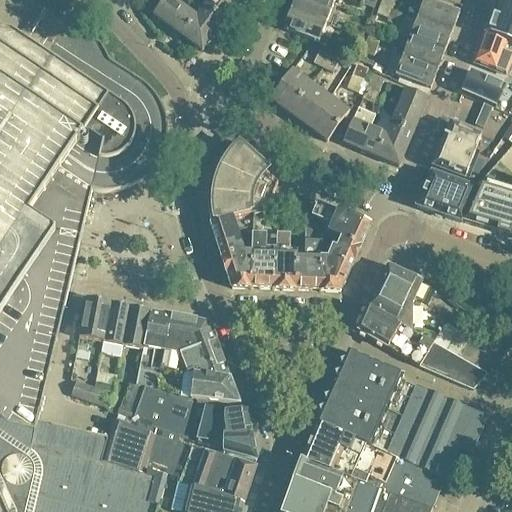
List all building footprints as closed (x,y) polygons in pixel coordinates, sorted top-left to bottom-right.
[(196,18),(172,0),(164,0),(153,16),(183,38),(196,18)] [(234,7),(239,0),(209,0),(204,8),(224,22),(234,8),(235,10),(236,9),(234,7)] [(326,24),(333,5),(319,0),(294,0),(290,11),(326,24)] [(373,9),(376,0),(364,0),(362,5),(373,9)] [(393,0),(382,0),(380,6),(391,10),(395,1),(393,0)] [(452,33),(459,13),(424,0),(417,20),(452,33)] [(511,0),(497,0),(485,35),(506,43),(510,45),(511,45),(511,0)] [(388,19),(391,10),(380,6),(376,15),(388,19)] [(213,36),(224,22),(204,8),(196,18),(183,38),(202,52),(213,37),(214,38),(215,37),(213,36)] [(318,44),(326,24),(290,11),(283,31),(318,44)] [(445,52),(452,33),(417,20),(410,39),(445,52)] [(37,424),(56,343),(84,223),(92,193),(92,192),(96,193),(98,193),(100,193),(105,193),(109,193),(111,193),(114,193),(118,192),(120,191),(124,190),(130,188),(134,186),(136,185),(138,183),(142,181),(145,178),(147,177),(148,175),(151,172),(153,170),(155,167),(158,163),(159,162),(161,158),(162,154),(164,149),(165,147),(166,143),(166,141),(166,138),(167,134),(167,130),(167,125),(166,122),(165,118),(165,115),(163,109),(161,104),(159,100),(156,96),(155,94),(153,92),(150,88),(147,85),(145,84),(143,82),(140,79),(110,59),(101,43),(69,22),(67,25),(57,40),(47,56),(28,43),(14,34),(11,32),(10,31),(7,31),(4,30),(2,31),(0,30),(0,511),(36,511),(46,463),(52,427),(37,424)] [(355,24),(351,34),(362,38),(366,29),(355,24)] [(359,48),(362,38),(351,34),(348,43),(359,48)] [(369,34),(365,44),(377,48),(380,39),(369,34)] [(511,68),(511,56),(502,52),(506,43),(485,35),(475,64),(506,76),(511,68)] [(437,71),(445,52),(410,39),(402,58),(437,71)] [(373,57),(377,48),(365,44),(362,53),(373,57)] [(313,64),(323,69),(329,57),(319,52),(313,64)] [(437,71),(402,58),(393,54),(385,74),(430,91),(437,71)] [(338,62),(329,57),(323,69),(332,74),(338,62)] [(363,81),(368,70),(357,65),(352,77),(363,81)] [(289,115),(311,85),(292,71),(270,101),(271,102),(270,104),(271,105),(272,103),(289,115)] [(495,109),(504,86),(471,72),(462,95),(495,109)] [(380,89),(384,81),(372,76),(368,84),(380,89)] [(377,97),(380,89),(368,84),(365,92),(377,97)] [(307,129),(329,99),(311,85),(289,115),(305,127),(304,129),(305,130),(306,128),(307,129)] [(413,134),(427,100),(405,90),(391,124),(413,134)] [(373,105),(377,97),(365,92),(362,100),(373,105)] [(327,143),(349,113),(329,99),(307,129),(308,129),(307,131),(308,132),(309,130),(327,143)] [(483,105),(475,126),(483,129),(491,109),(483,105)] [(377,158),(386,136),(352,122),(343,144),(377,158)] [(475,151),(480,136),(450,123),(444,139),(475,151)] [(399,168),(413,134),(391,124),(386,136),(377,158),(399,168)] [(483,162),(473,158),(475,151),(444,139),(433,167),(465,179),(467,173),(476,176),(478,172),(479,173),(483,162)] [(267,212),(278,184),(269,176),(235,145),(227,153),(223,159),(221,162),(219,165),(217,168),(215,174),(214,177),(212,182),(211,185),(210,190),(209,195),(209,201),(209,206),(209,213),(209,217),(211,224),(210,224),(210,225),(211,225),(267,212)] [(417,208),(461,223),(477,186),(478,185),(470,182),(468,188),(432,175),(417,208)] [(477,186),(461,223),(496,233),(496,234),(510,238),(510,237),(511,237),(511,196),(485,189),(484,188),(477,186)] [(300,221),(309,202),(288,193),(280,212),(300,221)] [(359,249),(368,228),(369,228),(370,226),(342,214),(342,215),(317,205),(311,218),(331,226),(327,235),(340,241),(359,249)] [(266,227),(267,214),(253,217),(250,290),(251,290),(272,290),(272,291),(273,291),(274,252),(276,252),(277,232),(277,227),(266,227)] [(250,290),(253,217),(253,216),(212,226),(211,225),(210,225),(227,278),(228,280),(231,288),(231,289),(231,290),(232,290),(232,289),(250,290)] [(319,292),(321,261),(321,244),(322,244),(323,231),(305,223),(305,244),(304,261),(297,261),(295,292),(296,292),(296,291),(319,292)] [(295,292),(297,261),(297,250),(289,250),(290,232),(277,232),(276,252),(274,252),(273,291),(295,292)] [(339,293),(359,249),(340,241),(332,261),(321,261),(319,292),(319,293),(339,293)] [(435,289),(422,283),(423,281),(387,266),(368,310),(402,328),(431,344),(433,345),(457,358),(469,338),(446,324),(419,310),(422,305),(427,307),(435,289)] [(100,343),(107,304),(86,300),(78,339),(100,343)] [(121,347),(128,308),(107,304),(100,343),(103,344),(101,355),(120,359),(123,348),(122,347),(121,347)] [(143,349),(150,312),(128,308),(121,347),(122,347),(123,348),(142,351),(143,349)] [(433,345),(431,344),(402,328),(368,310),(358,332),(419,368),(433,345)] [(230,380),(211,328),(205,323),(150,312),(143,349),(139,369),(159,372),(230,380)] [(488,374),(457,358),(433,345),(419,368),(473,391),(488,374)] [(481,433),(487,418),(401,380),(403,376),(349,353),(340,371),(481,433)] [(240,407),(230,380),(159,372),(139,369),(135,385),(142,387),(193,405),(194,401),(234,406),(239,407),(240,407)] [(481,433),(340,371),(332,389),(473,451),(481,433)] [(94,390),(94,389),(76,382),(70,397),(90,404),(95,390),(94,390)] [(94,389),(94,390),(95,390),(90,404),(108,411),(115,387),(95,383),(94,389)] [(129,422),(141,388),(128,385),(117,418),(129,422)] [(193,405),(142,387),(137,403),(227,434),(251,436),(246,412),(239,412),(239,407),(234,406),(194,401),(193,405)] [(473,451),(332,389),(325,406),(453,463),(459,450),(471,455),(473,451)] [(227,434),(137,403),(133,412),(130,422),(194,444),(222,453),(255,462),(256,462),(251,436),(227,434)] [(453,463),(325,406),(316,425),(444,481),(453,463)] [(255,469),(235,462),(154,437),(113,422),(108,440),(101,464),(155,481),(243,506),(255,469)] [(444,481),(316,425),(301,462),(431,511),(431,510),(444,481)] [(101,464),(108,440),(52,427),(46,463),(98,475),(101,464)] [(357,511),(430,511),(431,511),(301,462),(291,489),(357,511)] [(155,511),(156,509),(147,505),(155,481),(101,464),(98,475),(46,463),(36,511),(155,511)] [(241,511),(243,506),(155,481),(147,505),(156,509),(165,511),(241,511)] [(357,511),(291,489),(282,511),(357,511)]
